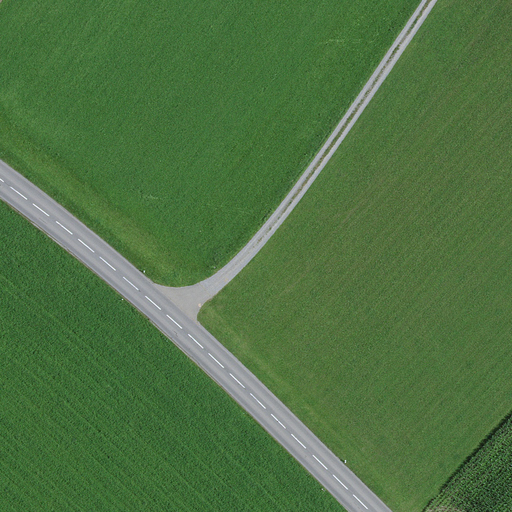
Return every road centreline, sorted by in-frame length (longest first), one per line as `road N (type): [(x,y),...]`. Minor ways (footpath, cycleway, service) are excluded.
road 1 (tertiary): [(371,511),(172,321),(0,183)]
road 2 (track): [(427,0),(265,233),(172,321)]
